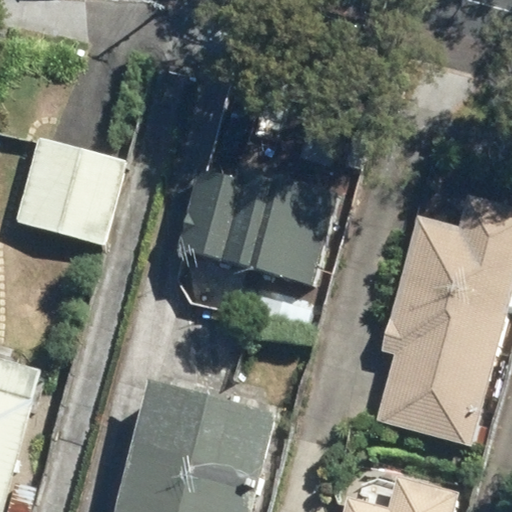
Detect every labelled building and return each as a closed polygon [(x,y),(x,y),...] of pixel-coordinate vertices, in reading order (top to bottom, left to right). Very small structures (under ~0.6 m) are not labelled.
[(43,134),(19,221),(105,245),(129,158),(43,134)] [(182,248),(316,284),(341,195),(241,168),(239,173),(205,164),(182,248)] [(377,422),(473,447),(511,306),(511,204),(471,194),(461,228),(422,217),(385,348),(396,351),(377,422)] [(0,355),(0,511),(1,511),(42,367),(0,355)] [(156,376),(117,511),(249,511),(278,409),(156,376)] [(455,511),(462,491),(399,474),(390,506),(350,495),(345,511),(455,511)]
